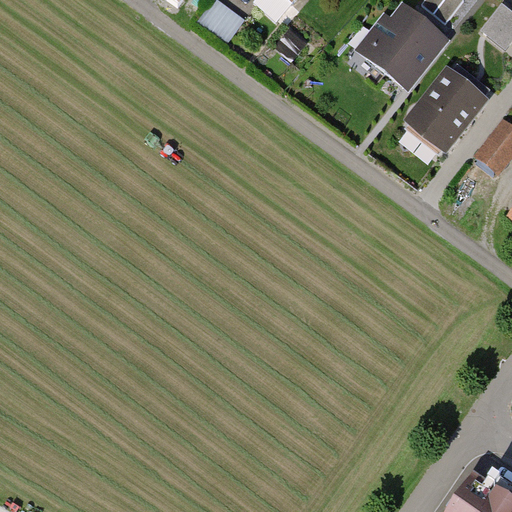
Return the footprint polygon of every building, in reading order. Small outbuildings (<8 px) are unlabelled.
[(185,0),(168,0),(167,2),(179,9),(185,0)] [(216,0),(202,20),(231,42),(248,19),(223,0),(216,0)] [(258,0),(254,6),(277,26),(299,0),(258,0)] [(465,3),(461,0),(428,0),(423,7),(446,26),(465,3)] [(511,45),(511,14),(503,8),(483,34),(507,52),(511,45)] [(447,46),(403,13),(366,61),(409,95),(447,46)] [(451,68),(402,125),(443,161),(492,104),(451,68)] [(511,166),(511,132),(507,128),(482,163),(504,178),(511,166)] [(511,511),(511,507),(474,482),(454,511),(511,511)]
